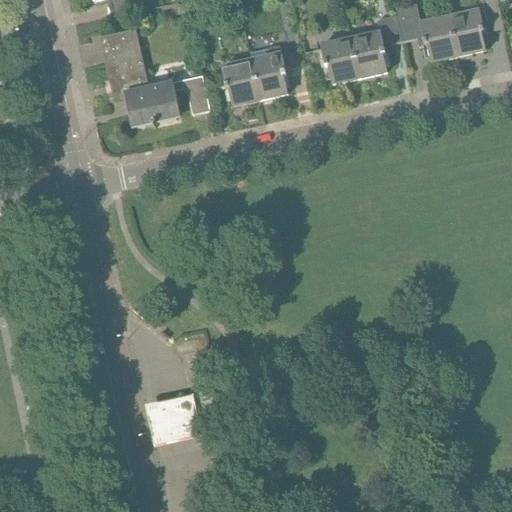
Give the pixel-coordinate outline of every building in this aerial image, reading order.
[(93,0),(94,5),(108,2),(112,19),(145,13),(142,0),(93,0)] [(451,20),(459,59),(487,53),(483,36),(485,35),(481,13),(451,20)] [(432,65),(459,59),(451,20),(421,26),(426,48),(428,48),(432,65)] [(101,40),(110,81),(146,73),(137,32),(101,40)] [(352,41),(361,81),(388,75),(384,57),(386,57),(382,35),(352,41)] [(333,87),(361,81),(352,41),(322,48),(327,70),(329,69),(333,87)] [(253,63),(261,103),(289,96),(285,79),(288,79),(283,55),(281,49),(266,52),(267,60),(253,63)] [(234,109),(261,103),(253,63),(223,70),(227,92),(230,91),(234,109)] [(174,84),(125,95),(130,118),(135,117),(138,130),(178,121),(174,108),(178,107),(172,84),(174,84)] [(192,118),(210,114),(204,84),(186,88),(187,91),(192,118)] [(201,443),(222,439),(212,395),(191,400),(201,443)] [(201,443),(191,400),(145,410),(155,453),(201,443)]
